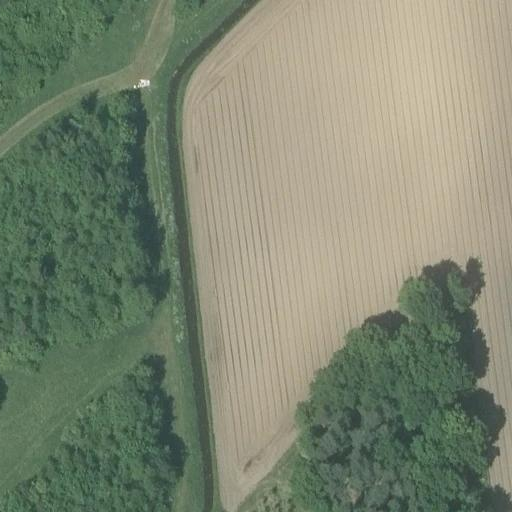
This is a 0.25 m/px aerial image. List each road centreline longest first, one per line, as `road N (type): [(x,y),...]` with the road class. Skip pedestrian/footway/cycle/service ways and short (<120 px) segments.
road 1 (track): [(177,511),(183,487),(140,123),(145,63)]
road 2 (track): [(0,154),(145,63)]
